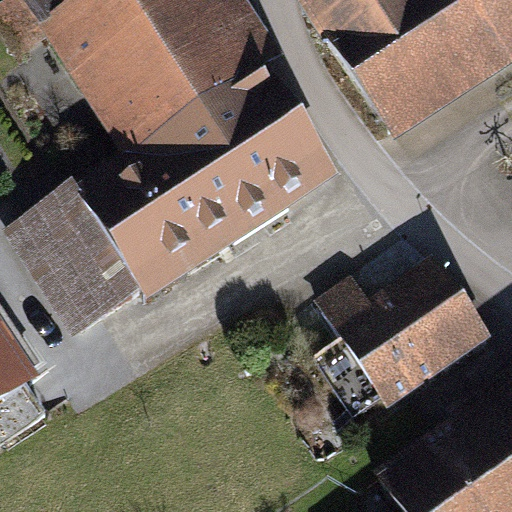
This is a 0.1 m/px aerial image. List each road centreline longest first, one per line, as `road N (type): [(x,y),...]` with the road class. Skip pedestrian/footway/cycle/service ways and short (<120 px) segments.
road 1 (track): [(289,0),(314,88),(358,154),(511,296)]
road 2 (track): [(393,193),(511,116)]
